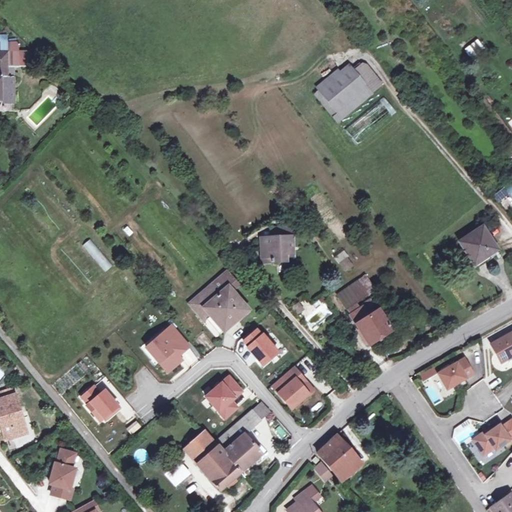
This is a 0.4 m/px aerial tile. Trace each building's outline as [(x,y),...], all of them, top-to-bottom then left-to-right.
[(469,59),(484,51),(479,40),(464,48),(469,59)] [(1,77),(14,77),(14,69),(13,69),(13,67),(19,67),(19,43),(0,43),(0,101),(1,101),(1,89),(1,77)] [(350,65),(314,95),(336,122),(383,84),(366,65),(362,64),(355,70),(350,65)] [(14,82),(14,77),(1,77),(1,89),(8,89),(8,82),(14,82)] [(497,249),(482,226),(459,241),(474,264),(497,249)] [(286,255),(293,254),(292,233),(292,229),(292,227),(277,228),(277,238),(271,238),(260,239),(262,263),(273,263),(273,259),(286,258),(286,255)] [(82,245),(105,272),(113,265),(90,239),(82,245)] [(343,273),(353,267),(344,251),(334,257),(343,273)] [(229,288),(236,282),(228,272),(190,304),(205,322),(207,320),(211,317),(221,328),(230,321),(233,325),(249,311),(232,291),(229,288)] [(359,281),(338,295),(345,306),(366,292),(359,281)] [(239,285),(236,282),(229,288),(232,291),(239,285)] [(350,315),(356,324),(369,345),(391,331),(372,301),(350,315)] [(298,315),(303,312),(297,304),(292,308),(298,315)] [(220,335),(233,325),(230,321),(221,328),(211,317),(207,320),(220,335)] [(172,327),(167,330),(176,339),(180,336),(172,327)] [(167,330),(147,348),(168,372),(180,362),(177,357),(189,346),(180,336),(176,339),(167,330)] [(247,348),(263,366),(278,353),(262,335),(261,336),(256,330),(243,341),(248,347),(247,348)] [(511,331),(490,343),(500,361),(511,354),(511,331)] [(463,357),(437,372),(446,388),(472,373),(463,357)] [(293,367),(282,377),(288,385),(295,379),(309,394),(314,390),(293,367)] [(229,377),(206,397),(224,419),(237,408),(231,401),(242,392),(229,377)] [(282,377),(271,386),(291,409),(309,394),(295,379),(288,385),(282,377)] [(344,390),(347,388),(340,380),(338,383),(344,390)] [(82,397),(89,404),(87,405),(100,421),(104,418),(106,420),(106,419),(113,413),(112,411),(118,406),(105,390),(100,394),(94,387),(82,397)] [(0,423),(2,429),(5,440),(26,434),(23,424),(20,425),(16,414),(20,413),(15,396),(0,400),(0,423)] [(262,403),(252,412),(259,420),(260,421),(269,412),(262,403)] [(113,413),(106,419),(108,421),(121,410),(118,406),(112,411),(113,413)] [(215,443),(223,453),(244,434),(260,421),(259,420),(252,412),(215,443)] [(484,431),(473,439),(483,453),(494,446),(495,448),(511,436),(511,418),(501,426),(499,423),(485,433),(484,431)] [(204,431),(184,449),(220,491),(240,473),(223,453),(215,443),(204,431)] [(244,434),(223,453),(240,473),(262,455),(244,434)] [(318,454),(340,480),(341,481),(361,464),(336,436),(318,454)] [(76,454),(61,450),(57,464),(55,463),(52,474),(55,474),(52,484),(54,485),(51,494),(69,500),(72,490),(69,489),(72,479),(69,478),(72,468),(76,454)] [(166,464),(171,470),(182,481),(190,474),(175,457),(166,464)] [(315,466),(320,462),(315,457),(311,461),(315,466)] [(176,486),(182,481),(171,470),(166,474),(176,486)] [(318,511),(311,502),(319,496),(312,486),(295,499),(298,502),(287,510),(289,511),(318,511)] [(487,510),(487,511),(511,511),(511,496),(510,494),(487,510)] [(94,511),(90,502),(71,511),(94,511)]
